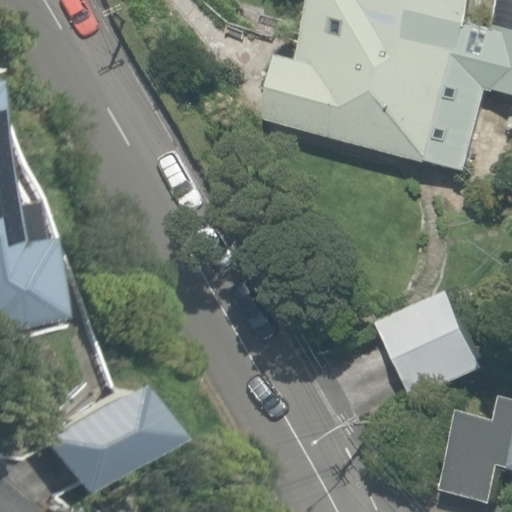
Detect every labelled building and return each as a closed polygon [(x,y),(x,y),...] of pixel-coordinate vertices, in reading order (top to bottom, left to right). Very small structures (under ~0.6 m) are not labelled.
[(324,0),(309,60),(292,56),(275,121),(473,173),(495,87),(511,91),(511,28),(480,20),(485,0),(324,0)] [(17,228),(0,159),(0,327),(71,316),(47,230),(17,228)] [(486,366),(461,288),(382,316),(415,391),(486,366)] [(157,419),(114,369),(35,427),(82,486),(157,419)] [(511,398),(499,419),(469,408),(448,480),(498,498),(502,472),(511,471),(511,398)]
